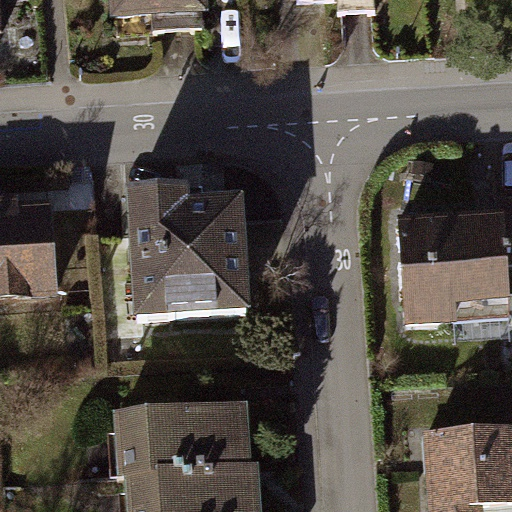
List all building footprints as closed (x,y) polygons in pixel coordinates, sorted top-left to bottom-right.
[(229,0),(112,0),(113,28),(229,28),(229,0)] [(395,0),(305,0),(307,28),(397,23),(395,0)] [(242,205),(122,211),(127,321),(248,315),(242,205)] [(45,217),(0,217),(0,306),(47,305),(45,217)] [(511,244),(511,220),(406,225),(411,333),(511,327),(511,244)] [(255,413),(113,421),(118,511),(260,511),(259,498),(256,447),(255,413)] [(511,511),(511,437),(429,443),(433,511),(511,511)]
